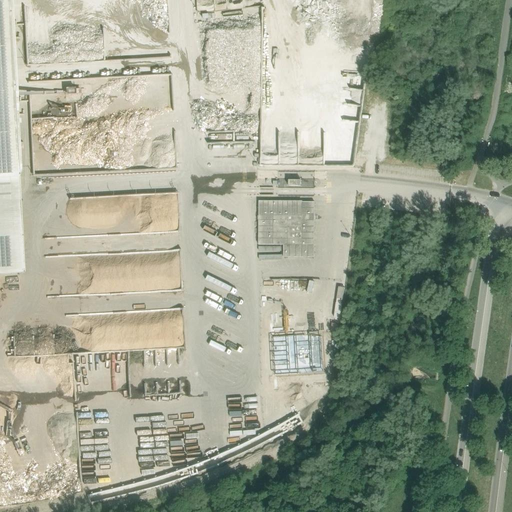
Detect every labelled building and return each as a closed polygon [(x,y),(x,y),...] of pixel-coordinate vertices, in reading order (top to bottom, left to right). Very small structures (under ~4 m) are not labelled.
[(0,0),(0,202),(20,202),(19,184),(19,177),(18,167),(9,0),(0,0)] [(258,200),(257,257),(314,258),(314,200),(258,200)] [(262,289),(262,304),(289,305),(290,290),(262,289)] [(269,362),(269,374),(294,373),(325,372),(323,332),(311,332),(267,334),(269,362)] [(65,351),(74,350),(74,341),(65,342),(65,351)]
